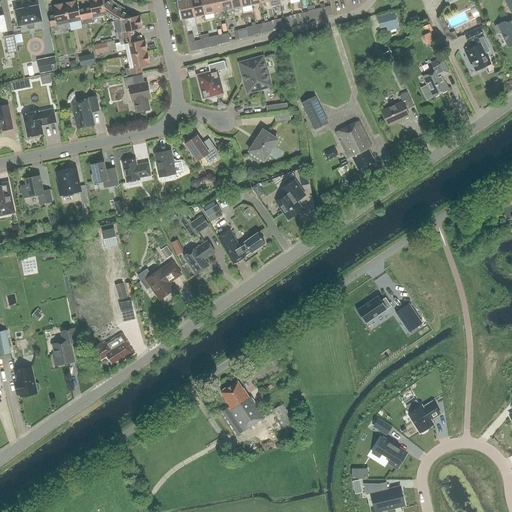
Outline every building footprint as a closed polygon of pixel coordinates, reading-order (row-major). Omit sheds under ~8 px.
[(88,0),(91,10),(85,11),(88,24),(94,22),(93,18),(105,15),(101,0),(88,0)] [(114,22),(119,21),(131,18),(131,17),(130,13),(126,11),(124,10),(121,8),(117,6),(114,4),(111,2),(109,0),(101,0),(105,15),(106,15),(114,20),(114,22)] [(195,17),(191,0),(178,0),(176,1),(180,20),(195,17)] [(204,15),(200,0),(191,0),(195,17),(204,15)] [(210,0),(200,0),(204,15),(213,13),(210,0)] [(220,0),(210,0),(213,13),(223,11),(220,0)] [(230,0),(220,0),(223,11),(232,9),(230,0)] [(240,0),(230,0),(232,9),(242,7),(240,0)] [(88,24),(85,11),(79,12),(77,1),(76,1),(64,3),(69,23),(80,21),(81,25),(88,24)] [(69,23),(64,3),(53,5),(53,6),(52,6),(54,15),(48,16),(51,32),(63,29),(62,25),(69,23)] [(42,21),(38,5),(15,10),(18,26),(19,26),(21,35),(43,31),(41,21),(42,21)] [(122,32),(117,33),(118,35),(119,39),(131,37),(135,36),(134,30),(141,28),(142,28),(140,16),(139,16),(131,17),(131,18),(119,21),(122,32)] [(511,19),(506,23),(503,22),(496,25),(495,27),(498,33),(500,33),(501,33),(507,46),(509,46),(511,44),(511,19)] [(473,47),(463,51),(469,64),(471,63),(475,71),(490,64),(484,52),(488,51),(482,37),(483,36),(478,27),(464,34),(468,43),(471,42),(473,47)] [(7,54),(17,52),(14,35),(3,37),(7,54)] [(119,43),(115,44),(117,51),(126,49),(127,56),(147,52),(145,40),(144,41),(144,40),(136,42),(135,36),(119,39),(119,43)] [(108,51),(106,43),(94,45),(96,54),(108,51)] [(387,65),(394,62),(389,51),(382,54),(387,65)] [(150,64),(147,52),(127,56),(129,68),(125,69),(126,76),(142,73),(141,66),(149,65),(149,64),(150,64)] [(57,70),(54,57),(36,60),(39,74),(57,70)] [(270,86),(262,57),(239,64),(247,93),(270,86)] [(423,76),(428,85),(420,88),(426,99),(448,88),(442,76),(448,73),(441,59),(431,63),(435,71),(423,76)] [(203,75),(198,76),(199,80),(203,98),(222,93),(217,72),(226,69),(224,61),(208,65),(210,73),(203,75)] [(134,101),(136,113),(149,110),(147,99),(150,98),(147,83),(144,83),(142,75),(124,79),(126,87),(128,87),(132,102),(134,101)] [(11,91),(19,90),(17,81),(10,83),(11,91)] [(406,109),(413,106),(407,92),(399,96),(401,101),(381,110),(388,125),(409,116),(406,109)] [(95,96),(87,98),(88,99),(72,102),(77,129),(94,125),(91,112),(98,111),(95,96)] [(301,103),(310,121),(323,114),(315,96),(301,103)] [(287,103),(266,106),(267,113),(288,110),(287,103)] [(0,130),(2,130),(2,131),(13,129),(8,105),(0,106),(0,130)] [(38,112),(22,115),(27,137),(43,134),(41,126),(56,123),(53,109),(38,112)] [(275,123),(290,120),(289,113),(274,115),(275,123)] [(358,121),(336,132),(335,133),(341,145),(343,144),(346,150),(345,151),(348,158),(352,157),(358,169),(374,161),(368,149),(371,147),(358,121)] [(277,140),(263,130),(249,151),(263,160),(277,140)] [(209,163),(220,155),(210,141),(203,146),(197,136),(185,144),(197,161),(204,156),(209,163)] [(175,161),(173,160),(170,151),(154,154),(159,177),(175,174),(175,175),(184,173),(181,160),(175,161)] [(103,181),(104,187),(118,185),(114,168),(106,170),(104,160),(95,162),(96,164),(91,165),(93,174),(90,175),(92,184),(103,181)] [(126,183),(140,180),(139,178),(151,176),(148,163),(137,165),(136,160),(122,163),(126,183)] [(74,193),(80,192),(75,168),(57,172),(59,183),(58,183),(60,196),(62,195),(64,197),(73,195),(74,193)] [(301,186),(308,184),(306,170),(298,171),(301,186)] [(42,191),(39,176),(25,179),(26,185),(21,186),(23,198),(38,195),(40,204),(51,202),(49,190),(42,191)] [(284,192),(283,197),(275,202),(288,220),(302,209),(298,204),(299,199),(304,195),(293,180),(281,188),(284,192)] [(14,213),(8,182),(0,184),(0,214),(13,212),(14,213)] [(88,196),(81,197),(82,204),(89,203),(88,196)] [(155,199),(146,201),(147,208),(157,206),(155,199)] [(116,212),(124,211),(122,201),(114,202),(116,212)] [(212,221),(224,215),(219,204),(207,210),(212,221)] [(51,225),(58,224),(56,215),(49,217),(51,225)] [(190,224),(197,234),(209,226),(201,215),(190,224)] [(245,256),(250,252),(251,253),(264,243),(257,233),(244,243),(239,246),(229,230),(217,237),(233,265),(245,257),(245,256)] [(195,275),(208,266),(204,260),(214,253),(206,241),(196,249),(196,248),(183,257),(195,275)] [(166,246),(161,250),(166,259),(172,254),(166,246)] [(180,275),(172,263),(160,271),(159,270),(151,276),(146,270),(137,277),(146,290),(150,287),(160,300),(174,290),(169,283),(180,275)] [(123,283),(115,285),(117,293),(125,290),(123,283)] [(381,301),(378,295),(356,310),(365,324),(391,307),(385,298),(381,301)] [(408,304),(395,312),(404,326),(411,322),(415,328),(422,323),(408,304)] [(129,306),(118,309),(122,324),(133,321),(129,306)] [(69,342),(77,341),(74,327),(61,330),(63,341),(50,344),(53,344),(55,353),(52,353),(55,364),(73,360),(69,342)] [(6,331),(0,332),(0,355),(11,353),(6,331)] [(122,332),(115,337),(119,344),(110,350),(105,342),(103,343),(102,342),(93,347),(94,348),(94,349),(100,359),(106,356),(111,364),(122,357),(123,359),(135,352),(122,332)] [(37,383),(35,384),(32,367),(13,371),(15,381),(13,382),(17,396),(19,396),(19,398),(38,394),(37,391),(38,391),(40,389),(39,385),(37,383)] [(249,398),(243,388),(242,388),(238,382),(231,386),(227,388),(227,389),(225,388),(222,390),(222,392),(221,393),(229,406),(220,412),(236,436),(264,418),(251,397),(249,398)] [(262,394),(256,397),(261,406),(267,402),(262,394)] [(416,401),(406,407),(409,413),(408,414),(420,433),(422,431),(422,432),(426,430),(426,429),(433,424),(429,418),(432,417),(433,418),(440,414),(432,402),(422,408),(421,405),(419,406),(416,401)] [(287,410),(286,410),(283,404),(273,409),(278,420),(282,427),(292,422),(288,414),(289,414),(287,410)] [(378,419),(373,426),(386,434),(391,427),(378,419)] [(382,438),(373,453),(379,457),(382,454),(390,459),(387,462),(396,468),(406,453),(382,438)] [(379,485),(363,484),(366,496),(376,493),(380,511),(404,506),(400,487),(381,491),(379,485)]
